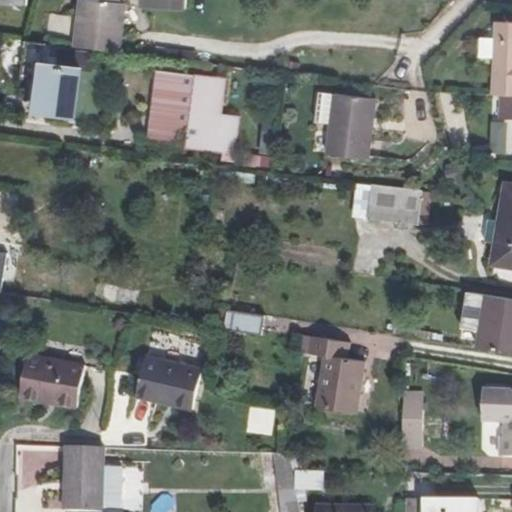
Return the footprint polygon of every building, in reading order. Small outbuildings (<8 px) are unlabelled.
[(125,4),(97,0),(82,0),(76,48),(118,53),(125,4)] [(187,0),(147,0),(147,9),(187,11),(187,0)] [(511,36),(495,36),(493,96),(504,96),(511,96),(511,36)] [(493,59),(494,37),(481,37),(481,58),(493,59)] [(27,41),(26,41),(21,78),(41,80),(37,112),(76,117),(82,68),(59,66),(43,63),(45,44),(27,41)] [(61,50),(59,66),(82,68),(92,70),(94,55),(61,50)] [(300,72),(301,62),(285,61),(284,70),(300,72)] [(225,79),(157,70),(148,138),(188,143),(188,148),(226,152),(225,161),(234,162),(240,117),(221,115),(225,79)] [(377,99),(320,92),(316,122),(331,124),(327,155),(370,160),(377,99)] [(511,96),(504,96),(503,120),(511,120),(511,96)] [(492,121),(493,152),(511,151),(511,121),(492,121)] [(260,153),(271,154),(276,124),(264,122),(260,153)] [(369,218),(373,184),(357,182),(353,216),(369,218)] [(420,224),(424,190),(373,184),(369,218),(420,224)] [(511,267),(511,184),(506,184),(500,221),(496,244),(493,264),(511,267)] [(429,226),(433,192),(424,190),(420,224),(429,226)] [(496,244),(500,221),(489,219),(485,242),(496,244)] [(136,289),(103,283),(100,304),(132,310),(136,289)] [(480,331),(487,294),(469,291),(463,328),(480,331)] [(480,331),(477,348),(511,353),(511,298),(487,294),(480,331)] [(262,336),(266,316),(229,310),(226,330),(262,336)] [(310,354),(313,336),(302,335),(299,352),(310,354)] [(352,342),(313,336),(310,354),(326,356),(318,407),(358,413),(366,361),(350,358),(352,342)] [(56,400),(55,404),(79,408),(87,364),(29,354),(22,394),(56,400)] [(203,370),(146,357),(137,397),(194,409),(203,370)] [(511,391),(507,391),(484,390),(483,421),(505,422),(505,437),(501,437),(501,457),(511,457),(511,391)] [(405,402),(425,402),(425,392),(405,392),(405,402)] [(56,400),(22,394),(21,397),(55,404),(56,400)] [(424,449),(425,402),(405,402),(404,449),(424,449)] [(116,455),(116,449),(68,447),(66,511),(98,511),(103,511),(104,508),(122,509),(124,468),(105,467),(105,455),(116,455)] [(293,454),(275,454),(282,511),(300,511),(295,472),(293,454)] [(479,511),(480,499),(423,498),(423,500),(423,511),(479,511)] [(407,511),(423,511),(423,500),(408,500),(407,511)]
